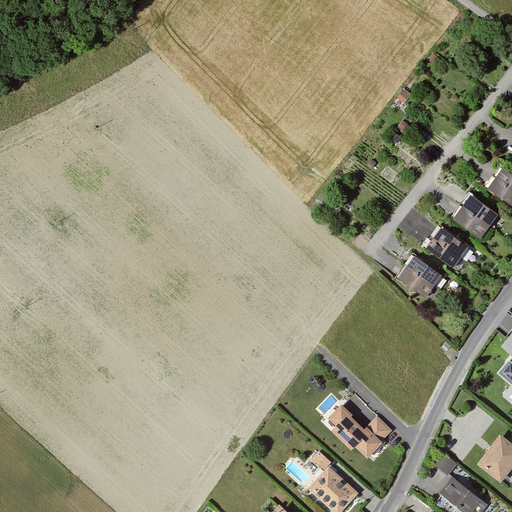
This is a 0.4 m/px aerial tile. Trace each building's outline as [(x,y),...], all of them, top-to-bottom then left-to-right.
[(511,172),(505,168),(490,187),(511,203),(511,172)] [(472,195),(456,219),(481,237),(498,214),(472,195)] [(442,228),(428,248),(454,267),(468,247),(442,228)] [(442,275),(416,256),(400,278),(426,296),(442,275)] [(511,357),(500,371),(511,380),(511,357)] [(511,403),(511,387),(510,386),(502,395),(511,403)] [(354,415),(343,404),(330,417),(337,424),(333,429),(353,449),(356,446),(369,458),(384,443),(383,441),(391,432),(378,418),(366,430),(353,416),(354,415)] [(480,463),(502,480),(511,467),(511,442),(502,435),(480,463)] [(448,475),(455,465),(441,455),(434,465),(448,475)] [(335,511),(341,511),(359,493),(329,467),(310,489),(335,511)] [(481,511),(487,505),(451,478),(440,493),(465,511),(481,511)]
